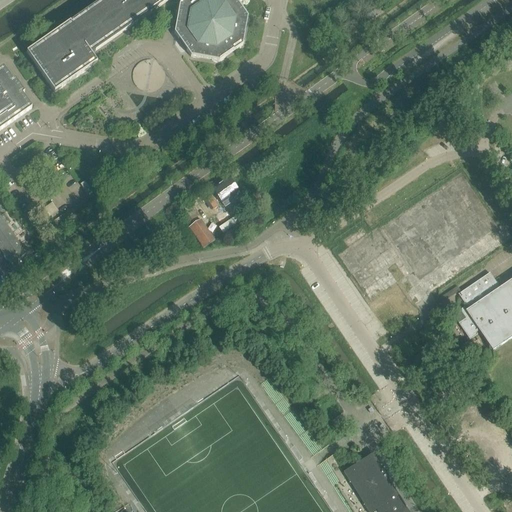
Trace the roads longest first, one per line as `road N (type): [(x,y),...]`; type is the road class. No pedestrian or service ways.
road 1 (unclassified): [(79,264),(343,71)]
road 2 (unclassified): [(304,250),(479,511)]
road 3 (unclassified): [(511,191),(491,159),(466,151),(438,160),(304,250)]
road 4 (unclassified): [(295,246),(267,250),(87,370)]
road 5 (unclassified): [(3,511),(39,383)]
